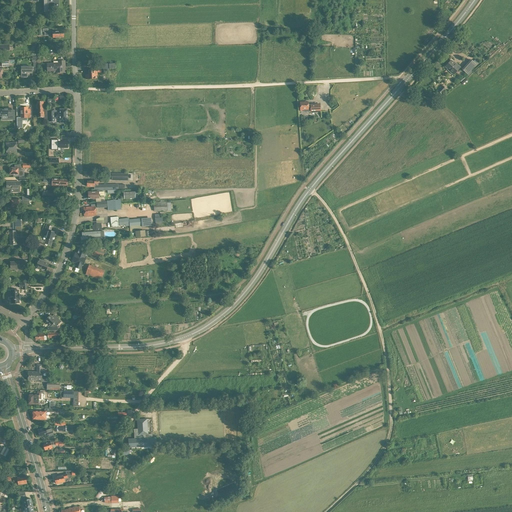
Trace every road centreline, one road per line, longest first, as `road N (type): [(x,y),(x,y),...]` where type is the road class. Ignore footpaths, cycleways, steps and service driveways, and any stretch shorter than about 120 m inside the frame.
road 1 (tertiary): [(30,347),(162,344),(223,314),(250,286),(310,189),(473,0)]
road 2 (track): [(74,89),(402,77)]
road 3 (residential): [(25,321),(67,249),(77,189),(74,89)]
road 4 (track): [(325,511),(373,465),(391,431),(380,329)]
road 5 (track): [(380,329),(337,223),(304,185)]
road 6 (primary): [(46,511),(3,366)]
road 7 (track): [(500,282),(380,329)]
